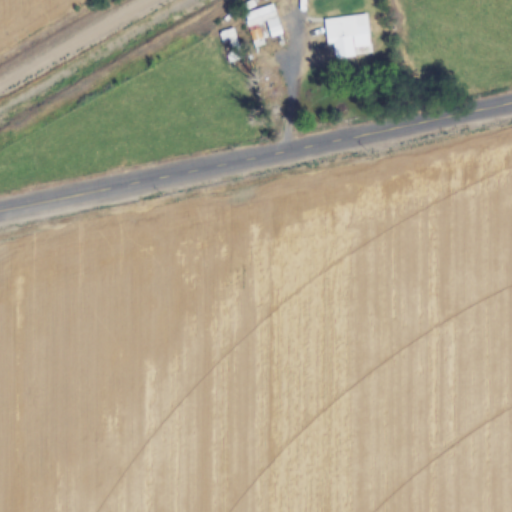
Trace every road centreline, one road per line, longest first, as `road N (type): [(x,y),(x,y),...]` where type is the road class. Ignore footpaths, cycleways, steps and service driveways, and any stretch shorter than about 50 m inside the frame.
road 1 (tertiary): [(0,212),(511,105)]
road 2 (residential): [(122,0),(0,67)]
